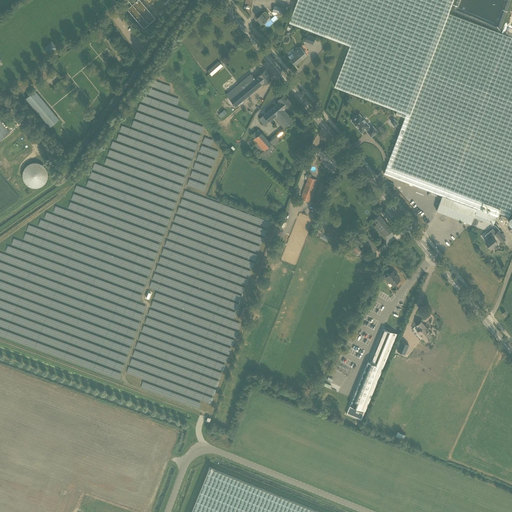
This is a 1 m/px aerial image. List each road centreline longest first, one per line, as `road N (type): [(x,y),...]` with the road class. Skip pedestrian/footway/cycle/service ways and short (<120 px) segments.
road 1 (tertiary): [(486,323),(220,0)]
road 2 (unclassified): [(365,511),(203,446),(188,457),(167,511)]
road 3 (unknown): [(16,89),(104,15),(144,47),(181,0)]
